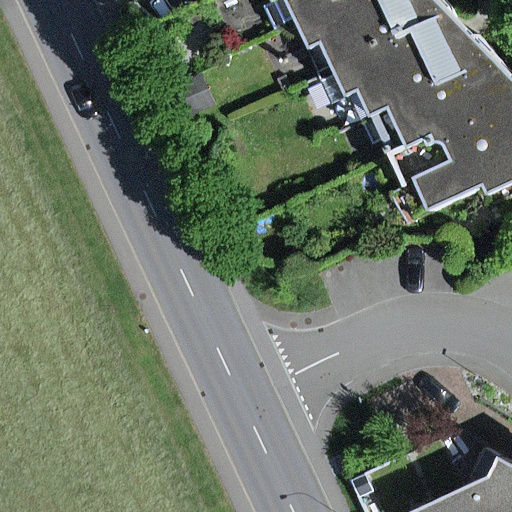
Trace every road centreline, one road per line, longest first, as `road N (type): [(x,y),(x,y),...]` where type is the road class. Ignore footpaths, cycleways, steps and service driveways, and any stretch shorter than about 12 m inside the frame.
road 1 (secondary): [(245,407),(55,0)]
road 2 (residential): [(511,345),(479,328),(433,322),(388,334),(245,407)]
